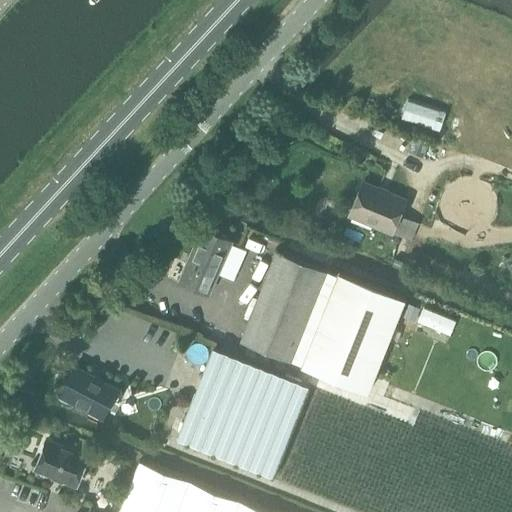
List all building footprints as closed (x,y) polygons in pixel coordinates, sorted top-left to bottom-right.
[(414,138),(408,152),(423,157),(428,143),(414,138)] [(350,215),(392,232),(406,199),(364,181),(350,215)] [(202,228),(180,279),(209,292),(218,272),(234,279),(247,250),(231,243),(232,241),(202,228)] [(392,233),(387,236),(388,242),(393,245),(398,242),(398,236),(392,233)] [(241,340),(291,360),(327,270),(277,250),(241,340)] [(412,263),(397,256),(393,265),(408,271),(412,263)] [(339,272),(302,364),(315,370),(368,391),(369,390),(374,378),(405,299),(339,272)] [(409,303),(405,313),(416,318),(420,308),(409,303)] [(213,347),(177,437),(273,475),(309,385),(213,347)] [(60,394),(103,417),(118,388),(75,365),(60,394)] [(36,469),(76,485),(88,456),(48,439),(36,469)] [(271,511),(139,461),(118,511),(271,511)] [(92,503),(88,511),(112,511),(113,511),(92,503)]
